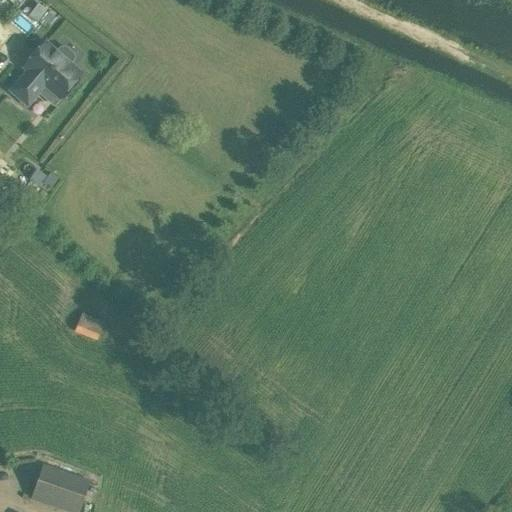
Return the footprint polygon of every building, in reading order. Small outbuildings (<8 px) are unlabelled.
[(59,48),(56,52),(45,43),(23,68),(27,72),(9,92),(27,107),(44,87),(59,99),(81,74),(70,64),(74,60),(73,55),(65,47),(59,48)] [(15,116),(11,122),(0,114),(0,155),(20,168),(42,133),(15,116)] [(138,160),(144,135),(97,124),(90,148),(138,160)] [(80,312),(73,330),(96,340),(104,322),(80,312)] [(40,464),(28,499),(68,511),(78,511),(89,481),(40,464)]
